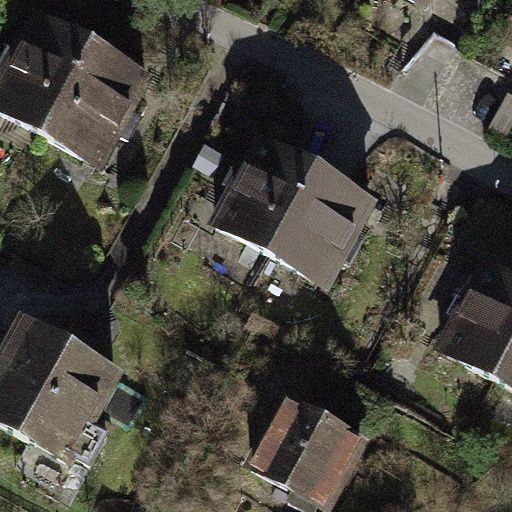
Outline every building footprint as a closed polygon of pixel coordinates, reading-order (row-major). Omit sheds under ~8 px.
[(90,52),(37,23),(19,56),(8,50),(0,63),(0,73),(6,77),(0,87),(0,111),(43,136),(90,52)] [(146,84),(90,52),(43,136),(98,166),(115,135),(126,141),(136,123),(127,118),(146,84)] [(315,174),(262,145),(244,178),(233,172),(221,193),(231,199),(215,228),(268,258),(315,174)] [(371,206),(315,174),(268,258),(323,288),(340,257),(351,263),(361,245),(352,240),(371,206)] [(511,348),(511,285),(486,271),(468,304),(457,298),(445,319),(455,325),(439,353),(492,383),(511,348)] [(38,336),(25,329),(2,370),(0,373),(0,429),(65,466),(69,458),(88,469),(105,438),(85,427),(113,376),(58,346),(67,329),(47,318),(38,336)] [(511,348),(492,383),(511,394),(511,348)] [(360,445),(286,404),(249,470),(290,493),(285,502),(302,511),(313,511),(316,508),(323,511),(360,445)]
